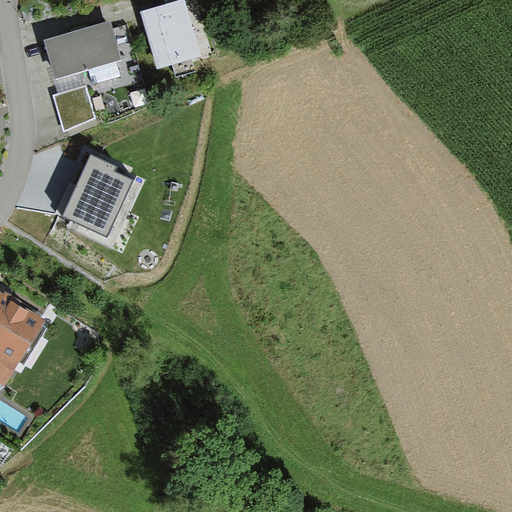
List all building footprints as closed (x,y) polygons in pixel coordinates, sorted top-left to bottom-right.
[(194,63),(202,61),(185,2),(140,16),(158,74),(173,69),(176,80),(198,74),(194,63)] [(45,46),(56,85),(90,75),(93,87),(122,79),(118,68),(122,66),(111,27),(45,46)] [(87,87),(53,98),(64,135),(97,121),(87,87)] [(119,173),(91,160),(62,224),(108,244),(134,186),(116,178),(119,173)] [(48,314),(0,285),(0,380),(5,384),(48,314)]
